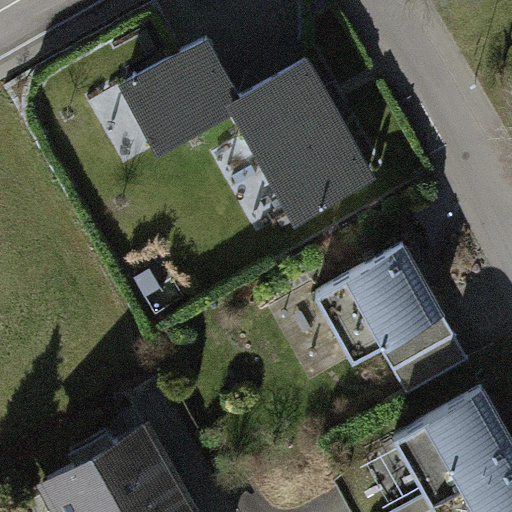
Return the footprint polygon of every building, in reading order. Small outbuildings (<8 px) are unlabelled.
[(207,36),(127,80),(161,142),(237,100),(297,209),(373,167),(301,37),(229,76),(207,36)] [(411,390),(484,350),(410,218),(313,272),(353,344),(378,330),(411,390)] [(394,412),(434,482),(511,437),(511,395),(490,358),(394,412)] [(211,511),(148,397),(33,461),(61,511),(211,511)] [(511,511),(511,437),(434,482),(451,511),(511,511)]
